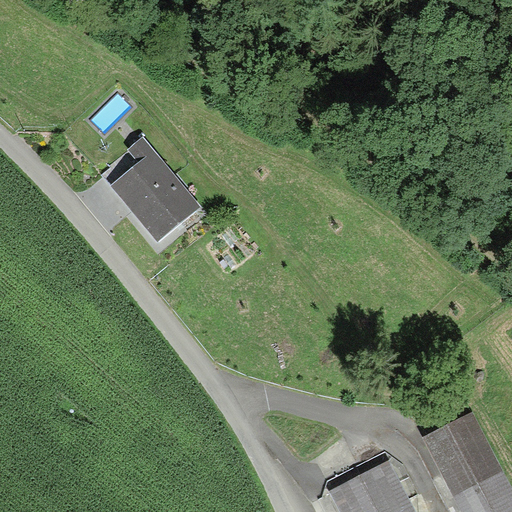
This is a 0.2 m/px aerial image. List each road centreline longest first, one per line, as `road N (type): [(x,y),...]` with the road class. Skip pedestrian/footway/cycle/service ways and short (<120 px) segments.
road 1 (track): [(105,0),(420,190),(511,260)]
road 2 (track): [(11,128),(201,365),(290,511)]
